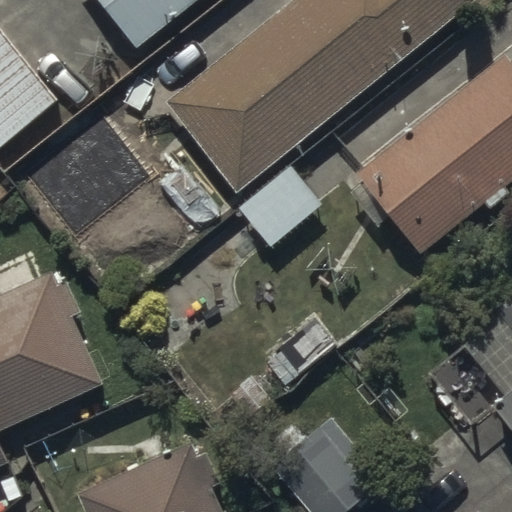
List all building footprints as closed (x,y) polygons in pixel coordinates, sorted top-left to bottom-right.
[(91,0),(143,64),(221,0),(91,0)] [(313,0),(170,117),(243,206),(478,15),(466,0),(313,0)] [(60,114),(0,40),(0,156),(3,160),(60,114)] [(511,74),(509,70),(360,186),(424,268),(511,199),(511,74)] [(292,179),(244,221),(277,258),(325,216),(292,179)] [(0,480),(9,477),(0,456),(0,443),(103,398),(74,332),(85,327),(65,283),(0,312),(0,480)] [(511,318),(502,327),(511,338),(511,412),(497,424),(511,441),(511,318)] [(371,511),(390,495),(331,432),(277,483),(304,511),(371,511)] [(220,511),(194,455),(80,507),(82,511),(220,511)]
